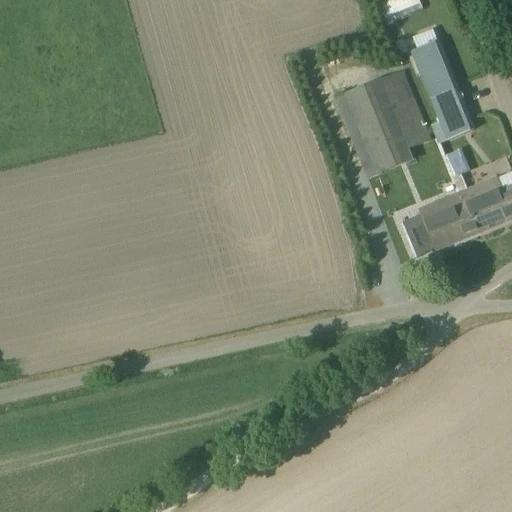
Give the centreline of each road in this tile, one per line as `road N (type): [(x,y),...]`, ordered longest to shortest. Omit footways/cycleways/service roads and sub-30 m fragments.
road 1 (unclassified): [(0,397),(403,309),(455,308)]
road 2 (unclassified): [(455,308),(431,344),(384,383),(263,438),(158,511)]
